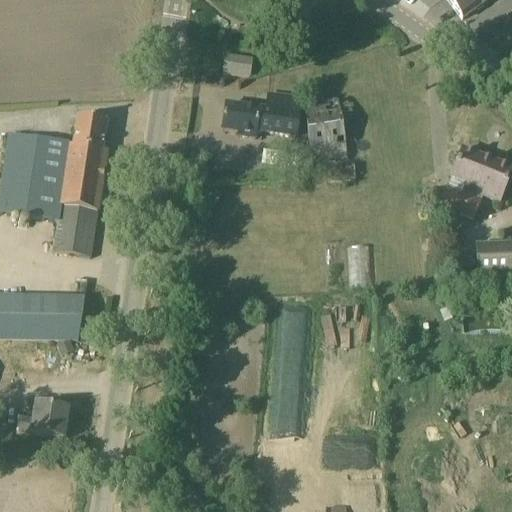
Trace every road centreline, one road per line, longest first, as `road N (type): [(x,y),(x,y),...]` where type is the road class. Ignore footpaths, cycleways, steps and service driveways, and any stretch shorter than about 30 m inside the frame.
road 1 (tertiary): [(100,511),(173,0)]
road 2 (tertiary): [(511,91),(382,0)]
